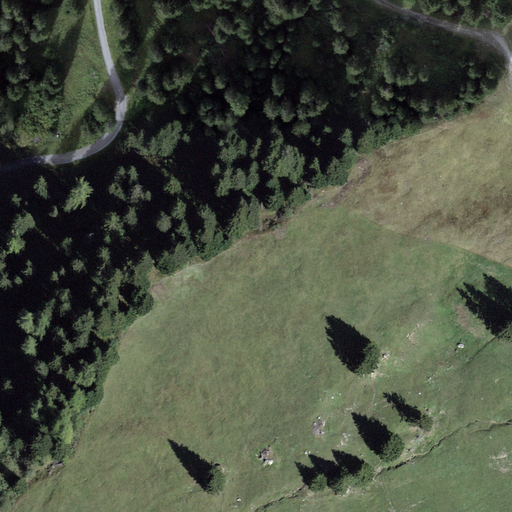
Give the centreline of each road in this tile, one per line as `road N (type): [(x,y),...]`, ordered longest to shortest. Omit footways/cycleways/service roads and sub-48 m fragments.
road 1 (track): [(0,167),(83,154),(108,143),(120,126),(123,105),(99,0)]
road 2 (track): [(393,0),(498,42),(511,74)]
